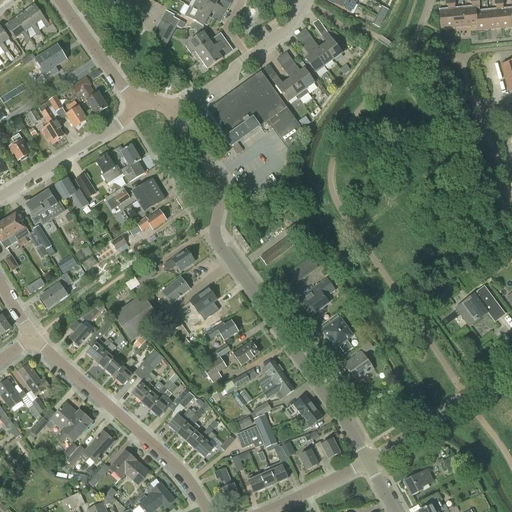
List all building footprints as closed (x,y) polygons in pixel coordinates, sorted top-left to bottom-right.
[(198,0),(197,0),(192,9),(209,18),(212,12),(223,18),(225,15),(198,0)] [(198,0),(225,15),(227,11),(216,5),(218,0),(198,0)] [(355,5),(347,0),(336,0),(337,0),(336,0),(324,0),(350,14),(355,5)] [(441,30),(453,28),(450,0),(446,0),(447,9),(439,10),(441,30)] [(450,0),(453,28),(465,27),(463,8),(456,8),(454,0),(450,0)] [(465,27),(477,26),(474,0),(470,0),(471,7),(463,8),(465,27)] [(474,0),(477,26),(477,31),(489,30),(487,10),(480,11),(478,0),(474,0)] [(494,10),(487,10),(489,30),(501,29),(499,0),(494,1),(494,10)] [(503,0),(499,0),(501,29),(511,27),(511,12),(511,8),(504,9),(503,0)] [(35,5),(25,13),(35,26),(41,22),(46,29),(50,26),(35,5)] [(196,31),(202,30),(205,25),(207,27),(211,20),(209,18),(192,9),(189,7),(184,17),(194,23),(189,31),(196,31)] [(25,13),(15,20),(25,33),(31,29),(36,36),(40,33),(35,26),(25,13)] [(163,18),(161,21),(166,24),(175,29),(179,21),(173,18),(172,21),(170,20),(170,21),(163,18)] [(25,33),(15,20),(5,27),(15,41),(22,36),(27,43),(30,40),(25,33)] [(166,24),(161,21),(157,27),(162,30),(166,24)] [(0,26),(0,48),(4,54),(5,54),(11,62),(14,60),(3,44),(9,39),(0,26)] [(326,43),(322,46),(333,61),(346,52),(340,44),(337,47),(330,38),(323,28),(318,32),(326,43)] [(185,46),(191,55),(210,42),(202,30),(196,31),(199,35),(185,46)] [(310,38),(305,41),(324,67),(333,61),(322,46),(318,49),(310,38)] [(195,53),(201,61),(227,43),(224,40),(214,47),(210,42),(191,55),(195,53)] [(324,67),(305,41),(301,45),(309,56),(304,59),(315,74),(324,67)] [(227,43),(201,61),(207,70),(223,59),(218,54),(225,49),(229,46),(227,43)] [(57,46),(35,60),(41,69),(39,70),(46,81),(59,72),(56,67),(66,61),(57,46)] [(292,61),(287,64),(308,94),(306,90),(314,84),(301,66),(298,69),(292,61)] [(511,62),(501,66),(509,92),(511,91),(511,62)] [(288,76),(284,79),(299,100),(308,94),(287,64),(282,68),(288,76)] [(92,83),(102,78),(99,72),(89,77),(92,83)] [(261,72),(207,111),(227,138),(233,146),(251,134),(255,131),(261,127),(266,134),(272,129),(281,141),(287,150),(292,146),(300,127),(261,72)] [(299,100),(284,79),(280,82),(274,74),(269,77),(288,103),(297,97),(299,100)] [(79,100),(82,99),(84,103),(87,102),(96,116),(108,108),(99,94),(95,96),(89,87),(91,86),(86,79),(72,88),(79,100)] [(56,97),(49,102),(53,107),(56,113),(63,108),(56,97)] [(49,102),(38,109),(40,113),(44,110),(45,112),(42,114),(49,126),(42,131),(51,144),(64,136),(60,130),(61,129),(55,118),(49,109),(53,107),(49,102)] [(68,116),(66,116),(74,129),(87,121),(79,108),(79,109),(75,103),(67,107),(71,113),(68,116)] [(35,111),(27,116),(32,125),(41,120),(35,111)] [(304,128),(311,122),(307,117),(300,123),(304,128)] [(15,126),(19,133),(25,129),(21,122),(15,126)] [(5,151),(9,157),(14,155),(18,162),(21,160),(22,162),(27,159),(26,157),(29,155),(23,146),(26,144),(23,140),(22,140),(19,136),(12,140),(15,145),(5,151)] [(126,161),(129,166),(121,171),(129,184),(144,174),(137,162),(140,161),(131,147),(122,153),(119,148),(110,153),(118,166),(126,161)] [(97,162),(96,162),(104,175),(102,176),(107,185),(123,175),(116,164),(113,166),(113,165),(107,156),(101,159),(101,158),(96,161),(97,162)] [(75,181),(86,200),(96,194),(85,175),(75,181)] [(76,193),(67,180),(56,187),(64,201),(71,197),(80,211),(89,206),(80,191),(76,193)] [(132,205),(133,206),(159,190),(153,181),(132,193),(137,202),(132,205)] [(105,200),(112,211),(130,199),(123,188),(105,200)] [(159,190),(133,206),(135,210),(140,207),(144,213),(165,200),(159,190)] [(37,197),(51,221),(65,213),(62,208),(58,203),(56,204),(48,192),(43,195),(42,194),(37,197)] [(35,225),(39,222),(42,227),(51,221),(37,197),(31,201),(32,202),(26,206),(34,218),(32,219),(35,225)] [(128,231),(133,237),(150,226),(153,231),(165,222),(158,212),(146,220),(145,219),(128,231)] [(5,221),(4,222),(17,243),(26,237),(30,235),(26,228),(24,224),(21,224),(15,215),(11,218),(8,218),(6,219),(5,221)] [(0,242),(5,251),(17,243),(4,222),(4,223),(1,222),(0,223),(0,242)] [(38,226),(33,230),(49,255),(54,252),(51,247),(38,226)] [(287,235),(296,247),(306,238),(296,227),(287,235)] [(100,239),(104,246),(111,242),(107,235),(100,239)] [(30,239),(31,240),(37,250),(43,247),(36,236),(30,239)] [(121,236),(111,243),(117,251),(126,245),(127,245),(121,236)] [(260,258),(266,266),(291,247),(285,239),(260,258)] [(75,256),(79,262),(92,254),(88,247),(75,256)] [(186,251),(179,256),(179,255),(163,266),(168,273),(176,267),(180,272),(194,263),(193,261),(193,259),(191,256),(189,256),(186,251)] [(4,261),(11,273),(19,268),(11,256),(4,261)] [(85,265),(88,270),(91,268),(90,266),(97,261),(95,258),(85,265)] [(287,285),(295,297),(315,283),(308,274),(318,267),(312,258),(294,271),(298,277),(287,285)] [(63,263),(57,267),(62,276),(69,271),(63,263)] [(134,278),(125,284),(130,292),(157,274),(153,268),(136,280),(134,278)] [(50,292),(40,299),(47,310),(67,296),(63,290),(60,286),(70,279),(66,274),(55,281),(58,286),(50,292)] [(162,293),(171,305),(190,290),(180,278),(162,293)] [(33,284),(37,290),(44,286),(40,279),(33,284)] [(324,299),(336,291),(327,280),(300,300),(304,305),(302,306),(306,312),(308,311),(312,316),(317,312),(319,315),(326,310),(324,308),(328,305),(324,299)] [(471,319),(472,320),(474,318),(473,317),(478,314),(477,313),(483,308),(484,309),(485,309),(495,322),(504,315),(484,288),(477,293),(478,294),(474,297),(473,296),(456,308),(461,315),(463,314),(468,321),(471,319)] [(208,289),(190,302),(198,314),(216,300),(208,289)] [(113,316),(132,343),(161,322),(145,300),(140,304),(137,299),(113,316)] [(101,314),(107,321),(110,318),(101,304),(81,318),(90,326),(101,314)] [(174,314),(165,320),(181,342),(189,336),(174,314)] [(320,327),(322,329),(338,317),(337,315),(320,327)] [(0,336),(0,337),(11,329),(2,317),(1,318),(0,316),(0,336)] [(99,331),(104,335),(114,324),(109,320),(99,331)] [(330,344),(331,343),(335,348),(339,346),(344,354),(352,349),(346,340),(351,337),(347,332),(348,331),(344,325),(343,326),(339,321),(323,332),(327,337),(326,338),(330,344)] [(223,325),(204,336),(207,341),(219,334),(223,342),(237,333),(231,322),(224,327),(223,325)] [(81,326),(69,340),(79,348),(91,334),(81,326)] [(133,343),(137,349),(146,342),(142,337),(133,343)] [(180,343),(184,348),(189,345),(186,339),(180,343)] [(86,355),(95,363),(112,345),(108,341),(104,345),(99,340),(86,355)] [(233,355),(241,366),(259,354),(251,342),(233,355)] [(95,363),(104,371),(114,360),(109,356),(116,349),(112,345),(95,363)] [(216,352),(219,359),(230,352),(227,346),(216,352)] [(145,361),(149,366),(159,355),(154,350),(145,361)] [(361,354),(352,360),(355,365),(348,370),(356,382),(372,370),(361,354)] [(164,359),(159,355),(149,366),(154,370),(164,359)] [(104,371),(113,379),(131,359),(125,365),(121,361),(119,364),(114,360),(104,371)] [(131,359),(113,379),(123,387),(135,373),(129,368),(135,362),(131,359)] [(203,370),(212,384),(221,378),(218,374),(226,368),(220,359),(203,370)] [(257,383),(264,393),(273,387),(274,388),(285,379),(273,362),(262,370),(264,373),(261,377),(262,379),(257,383)] [(32,393),(36,391),(39,396),(46,390),(49,387),(44,380),(41,383),(32,371),(31,371),(28,366),(18,373),(32,393)] [(132,396),(141,404),(154,388),(150,384),(155,377),(151,374),(154,371),(149,366),(141,375),(146,379),(141,384),(141,385),(132,396)] [(253,370),(232,381),(236,389),(254,380),(253,378),(256,376),(253,370)] [(273,387),(264,393),(264,394),(263,395),(267,400),(275,395),(280,401),(293,391),(285,379),(274,388),(273,387)] [(22,402),(7,381),(0,386),(0,395),(11,410),(22,402)] [(141,404),(150,412),(167,392),(167,391),(173,385),(169,381),(159,393),(154,388),(141,404)] [(185,390),(175,401),(184,409),(194,398),(185,390)] [(235,398),(242,408),(254,400),(247,390),(235,398)] [(167,392),(150,412),(159,420),(172,405),(167,401),(172,395),(167,392)] [(298,413),(301,417),(313,408),(309,403),(304,397),(285,411),(290,418),(298,413)] [(32,404),(39,414),(45,410),(38,399),(32,404)] [(267,403),(253,411),(257,418),(271,410),(267,403)] [(56,438),(57,438),(80,412),(77,415),(65,404),(56,415),(51,410),(29,436),(33,440),(35,437),(36,438),(46,427),(50,430),(55,424),(63,430),(56,438)] [(28,410),(35,420),(40,416),(33,406),(28,410)] [(313,408),(301,417),(303,420),(298,425),(303,432),(309,428),(322,419),(313,408)] [(168,428),(177,436),(200,409),(189,421),(185,418),(182,421),(178,417),(168,428)] [(177,436),(186,444),(196,433),(191,429),(199,419),(204,413),(200,409),(177,436)] [(80,412),(57,438),(62,443),(68,436),(74,442),(92,422),(80,412)] [(264,417),(254,421),(265,449),(276,445),(264,417)] [(249,418),(238,423),(241,430),(252,425),(249,418)] [(186,444),(195,452),(212,433),(211,433),(218,425),(214,421),(200,437),(196,433),(186,444)] [(236,422),(227,425),(231,434),(240,430),(236,422)] [(20,436),(13,426),(8,429),(15,439),(20,436)] [(256,428),(236,437),(242,451),(253,446),(255,450),(264,446),(256,428)] [(67,462),(73,467),(84,454),(96,464),(115,443),(103,432),(86,452),(80,447),(67,462)] [(316,432),(309,435),(312,442),(319,438),(316,432)] [(212,433),(195,452),(204,460),(214,449),(209,444),(211,442),(212,443),(216,437),(212,433)] [(220,448),(225,452),(235,440),(230,436),(220,448)] [(320,443),(314,445),(321,459),(326,457),(328,460),(339,454),(332,440),(321,446),(320,443)] [(64,453),(69,458),(77,449),(72,444),(64,453)] [(289,444),(281,448),(286,457),(293,453),(289,444)] [(279,445),(273,448),(280,462),(286,459),(279,445)] [(321,459),(314,445),(309,448),(310,451),(299,457),(306,471),(317,465),(316,462),(321,459)] [(121,479),(125,474),(136,462),(136,461),(125,452),(110,470),(121,479)] [(251,459),(248,453),(238,457),(232,459),(237,473),(244,471),(240,462),(251,459)] [(258,455),(261,463),(266,461),(262,453),(258,455)] [(443,462),(449,473),(455,470),(449,459),(443,462)] [(136,462),(125,474),(138,486),(149,474),(136,462)] [(110,470),(104,465),(88,484),(93,488),(110,470)] [(273,466),(268,468),(276,485),(287,480),(281,467),(275,470),(273,466)] [(265,474),(259,476),(265,490),(276,485),(268,468),(264,470),(265,474)] [(427,470),(404,482),(411,496),(419,492),(418,490),(433,482),(427,470)] [(222,499),(223,499),(226,506),(239,501),(234,486),(232,487),(225,471),(215,475),(217,481),(218,481),(222,491),(219,492),(222,499)] [(265,490),(259,476),(253,479),(251,476),(246,478),(254,495),(265,490)] [(151,492),(153,494),(140,505),(145,511),(153,511),(162,505),(165,509),(174,501),(161,484),(151,492)] [(107,493),(113,498),(116,493),(111,489),(107,493)] [(80,493),(73,496),(78,508),(85,505),(80,493)] [(102,499),(111,507),(116,501),(113,498),(107,493),(102,499)] [(446,511),(451,510),(454,508),(456,507),(455,506),(447,510),(445,506),(442,507),(439,502),(442,500),(438,494),(428,500),(431,506),(420,511),(446,511)] [(63,501),(60,502),(62,507),(69,504),(72,511),(78,508),(73,496),(66,499),(63,501)]
